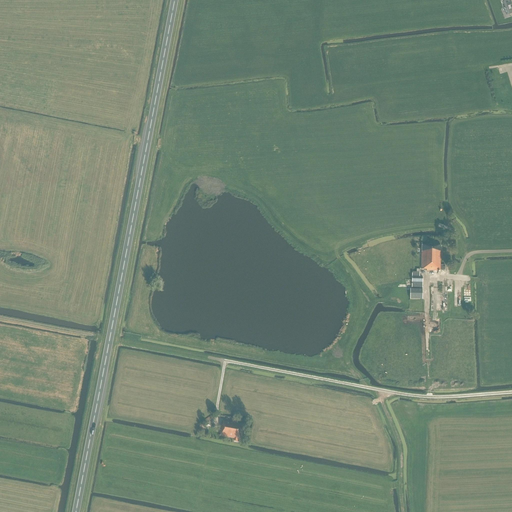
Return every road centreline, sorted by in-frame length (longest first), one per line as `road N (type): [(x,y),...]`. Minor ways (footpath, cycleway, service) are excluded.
road 1 (trunk): [(76,511),(175,0)]
road 2 (track): [(0,317),(224,362)]
road 3 (track): [(390,421),(427,407),(427,277),(458,275)]
road 4 (track): [(224,362),(375,390),(390,421)]
